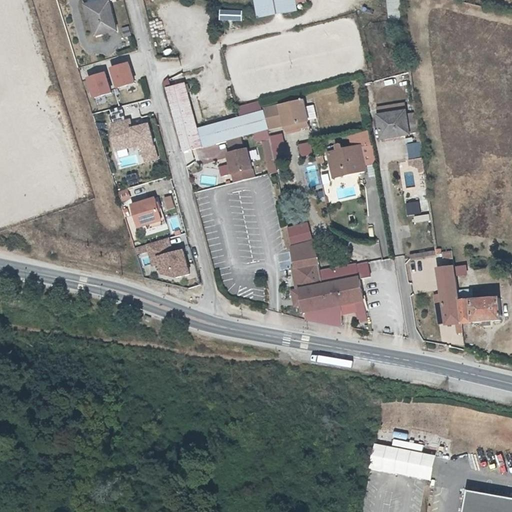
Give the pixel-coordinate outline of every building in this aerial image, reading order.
[(259,0),(264,18),(303,9),(302,3),(309,1),(308,0),(259,0)] [(112,33),(104,3),(84,7),(91,37),(112,33)] [(244,23),(244,11),(222,11),(222,23),(244,23)] [(132,27),(122,28),(124,39),(134,37),(132,27)] [(130,66),(112,71),(117,90),(136,85),(130,66)] [(107,76),(89,81),(95,101),(113,96),(107,76)] [(164,90),(181,154),(253,135),(265,132),(273,130),(272,129),(268,111),(267,111),(264,102),(242,107),(244,117),(200,129),(188,80),(168,88),(166,80),(162,82),(164,90)] [(285,105),(268,109),(268,111),(272,129),(287,126),(288,133),(312,127),(310,121),(307,108),(306,101),(285,106),(285,105)] [(316,105),(307,108),(310,121),(319,119),(316,105)] [(411,136),(407,111),(380,116),(384,138),(401,135),(401,137),(411,136)] [(130,118),(110,123),(118,151),(134,147),(135,151),(141,149),(144,162),(158,158),(148,124),(133,128),(130,118)] [(268,141),(265,132),(253,135),(255,144),(268,141)] [(313,143),(300,144),(301,158),(314,157),(313,143)] [(423,158),(422,144),(408,145),(409,159),(423,158)] [(329,152),(334,177),(366,170),(362,146),(329,152)] [(248,148),(226,153),(231,172),(253,167),(248,148)] [(195,163),(187,167),(191,174),(198,170),(195,163)] [(157,210),(161,209),(159,199),(131,207),(137,229),(145,227),(160,222),(157,210)] [(421,203),(407,204),(408,216),(422,215),(421,203)] [(160,222),(145,227),(147,233),(167,227),(161,209),(157,210),(160,222)] [(309,224),(289,229),(293,246),(314,241),(309,224)] [(194,277),(187,251),(177,253),(173,239),(137,248),(141,264),(159,260),(165,284),(194,277)] [(315,242),(292,247),(296,267),(321,263),(315,242)] [(414,291),(438,289),(436,261),(412,263),(414,291)] [(376,284),(371,263),(358,266),(318,275),(322,287),(301,292),(307,315),(344,306),(356,302),(360,317),(371,315),(364,286),(376,284)] [(296,270),(301,292),(322,287),(318,275),(316,266),(296,270)] [(283,278),(293,277),(291,268),(282,269),(283,278)] [(467,326),(463,303),(458,268),(443,270),(447,297),(451,325),(451,327),(461,326),(467,326)] [(307,315),(301,292),(291,294),(297,316),(307,315)] [(447,297),(440,298),(444,326),(451,325),(447,297)] [(463,303),(467,326),(506,324),(503,299),(463,303)] [(344,306),(307,315),(309,321),(324,325),(343,329),(344,306)] [(374,472),(433,483),(437,460),(378,449),(374,472)] [(511,511),(511,500),(472,493),(468,511),(511,511)]
